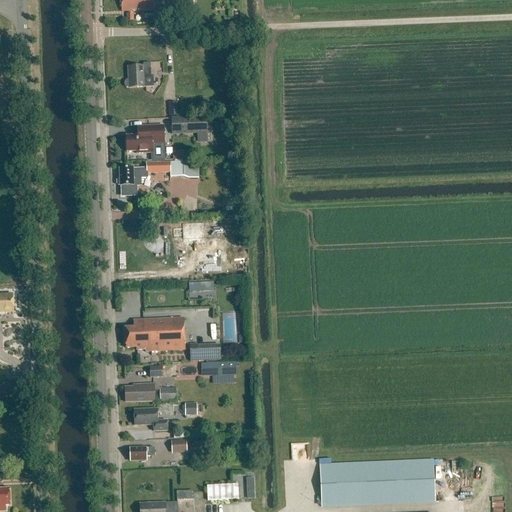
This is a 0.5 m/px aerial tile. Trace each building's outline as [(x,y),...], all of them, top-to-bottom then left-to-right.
[(153,0),(121,0),(122,12),(154,10),(153,0)] [(167,0),(168,8),(189,8),(189,11),(194,11),(193,0),(167,0)] [(129,89),(152,88),(154,88),(153,76),(151,76),(150,63),(143,64),(143,66),(128,67),(128,80),(126,82),(124,84),(124,87),(126,89),(129,89)] [(177,102),(168,103),(169,116),(178,116),(177,102)] [(207,117),(171,118),(172,135),(197,135),(198,143),(208,143),(207,117)] [(127,137),(127,153),(137,153),(137,155),(153,155),(153,146),(165,145),(165,127),(138,128),(138,137),(127,137)] [(170,151),(170,160),(182,159),(182,151),(170,151)] [(183,178),(183,164),(147,165),(147,171),(133,171),(133,170),(120,170),(120,181),(119,181),(117,182),(117,184),(119,185),(121,185),(121,186),(122,186),(122,193),(123,193),(126,195),(126,196),(137,196),(137,193),(137,192),(137,189),(136,188),(136,186),(141,186),(141,177),(147,177),(147,174),(171,173),(171,178),(183,178)] [(140,244),(137,244),(138,252),(140,252),(140,254),(160,253),(160,257),(173,257),(173,241),(177,241),(177,238),(186,237),(186,238),(208,237),(208,221),(185,222),(185,227),(176,228),(176,229),(151,230),(151,234),(139,234),(140,244)] [(12,296),(0,296),(0,313),(13,313),(12,296)] [(221,343),(234,343),(233,310),(220,310),(221,343)] [(126,329),(126,342),(124,343),(124,346),(126,346),(126,348),(136,347),(136,350),(145,350),(145,352),(185,351),(184,319),(133,321),(134,329),(126,329)] [(190,362),(220,361),(220,345),(190,346),(190,362)] [(210,376),(210,384),(233,383),(232,363),(198,363),(199,376),(210,376)] [(162,367),(149,368),(150,379),(162,378),(162,367)] [(136,388),(125,389),(125,403),(154,402),(153,386),(136,386),(136,388)] [(176,389),(160,389),(160,402),(176,402),(176,389)] [(197,404),(185,404),(185,417),(197,417),(197,404)] [(157,410),(134,411),(135,427),(153,426),(154,432),(167,432),(167,422),(157,422),(157,410)] [(186,441),(171,442),(172,454),(187,453),(186,441)] [(154,448),(130,449),(130,462),(146,461),(146,457),(154,457),(154,448)] [(318,466),(320,508),(435,502),(433,460),(318,466)] [(203,486),(204,501),(238,499),(237,484),(203,486)] [(6,507),(11,507),(10,489),(0,489),(0,511),(6,511),(6,507)] [(173,492),(174,500),(190,500),(190,491),(173,492)]
